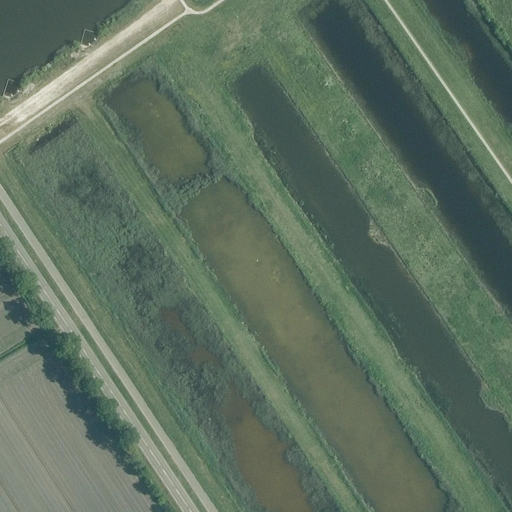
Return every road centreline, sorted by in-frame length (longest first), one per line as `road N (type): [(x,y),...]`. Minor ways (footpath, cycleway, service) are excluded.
road 1 (unclassified): [(212,511),(0,191)]
road 2 (secondary): [(191,511),(0,224)]
road 3 (track): [(0,122),(171,0)]
